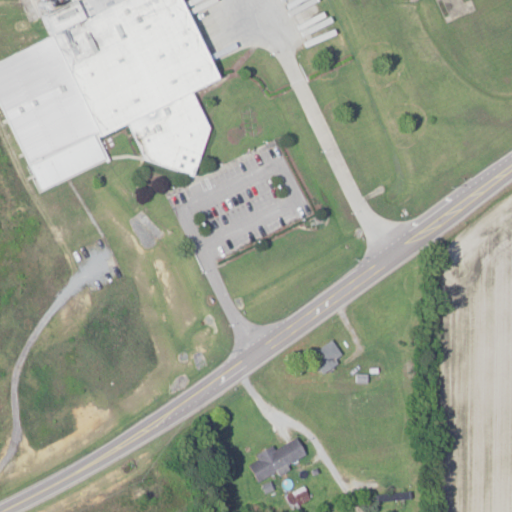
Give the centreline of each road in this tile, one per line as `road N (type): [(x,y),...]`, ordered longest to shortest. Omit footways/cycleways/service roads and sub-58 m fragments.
road 1 (primary): [(261,348),(511,162)]
road 2 (primary): [(0,510),(173,412),(261,348)]
